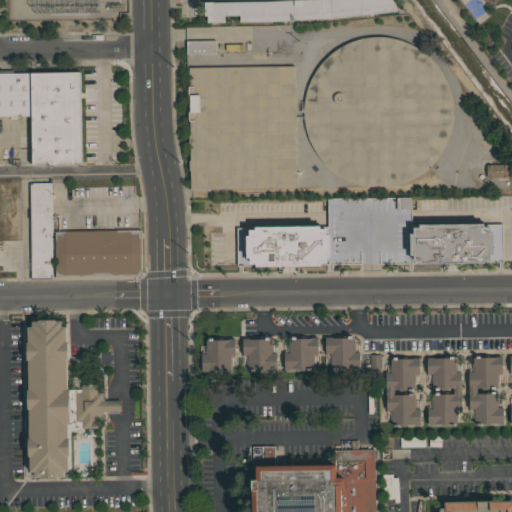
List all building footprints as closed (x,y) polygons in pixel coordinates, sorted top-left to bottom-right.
[(239,15),(223,15),(223,22),(207,22),(207,15),(203,15),(203,1),(248,2),(289,0),(391,0),(395,4),(395,11),(330,18),(293,20),(239,22),(239,15)] [(310,143),(307,136),(305,130),(303,121),(303,113),(303,104),(304,96),(306,87),(310,79),(314,71),(320,63),(326,56),(335,49),(344,44),(353,40),(362,38),(371,36),(380,36),(391,38),(401,40),(409,43),(417,48),(425,54),(432,61),(437,67),(442,75),(447,84),(449,92),(451,100),(451,110),(451,122),(449,132),(444,145),(439,153),(431,163),(420,172),(409,179),(398,183),(387,185),(376,186),(362,185),(351,181),(343,178),(335,173),(327,166),(319,158),(313,149),(310,143)] [(215,40),(215,53),(185,54),(185,41),(215,40)] [(294,66),(296,187),(210,189),(210,190),(199,191),(199,189),(190,189),(189,171),(188,171),(188,160),(189,160),(189,146),(188,146),(187,135),(189,135),(189,121),(187,121),(187,110),(188,110),(188,96),(187,96),(187,86),(188,86),(187,67),(294,66)] [(0,70),(12,70),(12,73),(79,71),(81,164),(31,165),(30,115),(16,116),(16,119),(9,119),(9,116),(0,116),(0,70)] [(188,114),(188,96),(177,96),(177,114),(188,114)] [(508,164),(508,177),(486,177),(486,164),(508,164)] [(27,180),(49,180),(50,276),(28,276),(27,180)] [(327,226),(326,198),(410,197),(411,225),(502,224),(503,262),(484,262),(484,263),(419,264),(419,261),(413,261),(413,263),(378,263),(378,251),(359,251),(360,263),(320,264),(320,265),(255,266),(255,265),(236,266),(236,228),(327,226)] [(138,227),(139,273),(52,274),(51,229),(138,227)] [(49,478),(40,478),(40,477),(34,477),(34,472),(29,472),(29,456),(28,456),(28,439),(29,439),(28,409),(27,409),(27,389),(28,389),(28,360),(26,360),(26,342),(27,342),(27,326),(32,326),(32,321),(38,321),(37,319),(48,319),(55,319),(55,320),(61,320),(61,326),(66,326),(66,341),(67,341),(68,359),(66,359),(67,389),(81,389),(81,384),(97,384),(97,392),(102,392),(102,398),(103,398),(103,400),(115,400),(120,400),(120,411),(114,411),(103,411),(103,414),(103,419),(97,419),(97,427),(67,427),(67,438),(69,438),(69,455),(68,455),(68,471),(63,471),(64,477),(57,477),(57,478),(49,478)] [(297,338),(297,337),(304,336),(304,337),(317,337),(317,354),(312,354),(313,368),(304,368),(304,370),(297,370),(297,368),(290,368),(290,369),(289,369),(289,370),(284,370),(284,352),(288,352),(288,338),(297,338)] [(338,337),(338,336),(345,336),(345,337),(354,337),(354,352),(359,352),(359,368),(346,368),(346,370),(339,369),(339,368),(330,367),(330,353),(324,353),(325,337),(338,337)] [(255,339),(255,337),(262,337),(262,339),(271,339),(271,353),(276,353),(276,369),(263,369),(263,370),(256,370),(256,369),(254,369),(254,371),(248,371),(248,355),(242,355),(242,339),(255,339)] [(214,340),(214,338),(221,338),(221,340),(228,340),(228,339),(234,339),(234,355),(229,355),(230,370),(221,370),(221,372),(215,372),(215,369),(207,370),(201,370),(201,354),(205,354),(205,340),(214,340)] [(381,367),(379,367),(379,370),(371,371),(371,367),(370,368),(370,355),(380,355),(381,367)] [(496,424),(496,423),(489,423),(489,425),(482,425),(482,423),(473,423),(473,409),(468,409),(468,371),(472,371),(472,357),(481,357),(481,355),(488,355),(488,357),(495,357),(495,356),(501,356),(502,372),(496,372),(497,387),(489,387),(489,389),(481,389),(481,387),(476,387),(476,393),(481,393),(481,391),(488,391),(488,393),(497,393),(497,407),(502,407),(502,424),(496,424)] [(432,357),(432,358),(439,358),(439,356),(446,356),(446,358),(455,358),(455,372),(460,372),(461,409),(456,409),(456,423),(447,424),(447,425),(440,426),(440,424),(434,424),(434,425),(427,425),(427,408),(432,408),(431,394),(440,394),(440,392),(447,392),(447,394),(453,394),(453,387),(447,388),(447,389),(440,390),(440,388),(431,388),(431,373),(426,374),(426,357),(432,357)] [(398,359),(398,357),(406,357),(406,359),(412,359),(412,357),(418,357),(419,374),(414,374),(414,388),(405,388),(405,390),(398,390),(398,388),(393,388),(393,395),(398,395),(398,393),(405,393),(405,394),(414,394),(414,408),(419,408),(420,425),(413,425),(413,424),(406,424),(406,426),(399,426),(399,424),(390,424),(390,410),(385,410),(385,373),(390,372),(390,359),(398,359)] [(252,511),(252,446),(274,446),(274,465),(282,465),(282,458),(333,458),(333,450),(350,450),(350,440),(357,440),(357,449),(376,449),(376,511),(252,511)] [(511,499),(511,511),(441,511),(441,502),(452,501),(452,500),(511,499)]
